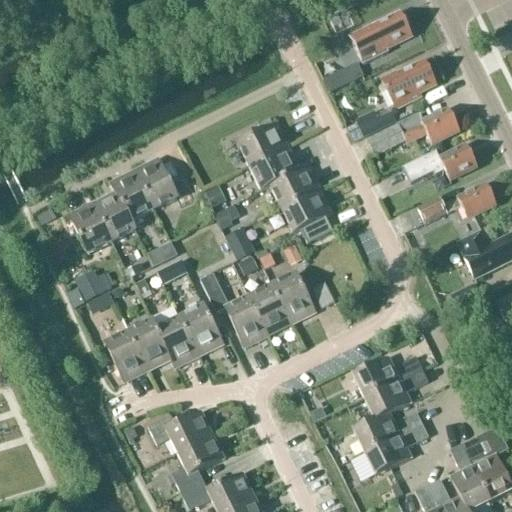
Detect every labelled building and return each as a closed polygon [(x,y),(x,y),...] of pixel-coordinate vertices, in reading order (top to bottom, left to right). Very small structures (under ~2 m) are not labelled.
[(400,16),(349,41),(362,68),(388,55),(386,52),(411,39),(400,16)] [(424,64),(397,78),(395,74),(379,82),(394,113),(421,99),(420,96),(436,88),(424,64)] [(431,148),(459,134),(448,113),(420,127),(422,129),(402,138),(398,129),(367,144),(375,160),(406,144),(407,147),(426,138),(431,148)] [(359,127),(365,139),(392,126),(386,114),(359,127)] [(249,171),(288,150),(276,127),(237,147),(249,171)] [(434,179),(438,177),(444,174),(449,184),(477,170),(466,149),(438,162),(439,165),(429,170),(434,179)] [(260,194),(269,190),(269,189),(299,174),(299,173),(288,150),(249,171),(260,194)] [(169,186),(157,162),(134,174),(153,213),(177,202),(179,206),(193,199),(183,179),(169,186)] [(281,213),(320,193),(308,169),(299,173),(299,174),(269,189),(269,190),(281,213)] [(153,213),(134,174),(110,186),(114,195),(115,195),(130,225),(131,224),(153,213)] [(425,228),(440,220),(460,210),(466,222),(495,208),(486,188),(442,210),(438,202),(417,212),(425,228)] [(325,220),(332,216),(320,193),(281,213),(292,236),(299,233),(307,247),(332,235),(325,220)] [(115,195),(114,195),(92,206),(111,245),(135,233),(131,224),(130,225),(115,195)] [(111,245),(92,206),(68,218),(88,257),(111,245)] [(474,284),(511,264),(511,241),(510,238),(487,249),(480,236),(456,247),(474,284)] [(295,277),(271,289),(291,328),(315,316),(295,277)] [(329,304),(343,295),(332,277),(318,286),(329,304)] [(450,300),(456,312),(479,300),(473,288),(450,300)] [(271,289),(248,300),(268,340),(291,328),(271,289)] [(99,299),(102,321),(127,318),(124,296),(99,299)] [(511,329),(511,299),(497,307),(509,331),(511,329)] [(248,300),(224,312),(244,351),(268,340),(248,300)] [(203,309),(179,321),(199,360),(222,348),(203,309)] [(171,363),(170,363),(175,372),(199,360),(179,321),(156,332),(171,363)] [(148,374),(170,363),(171,363),(156,332),(152,323),(128,335),(148,374)] [(128,335),(104,347),(124,386),(148,374),(128,335)] [(388,361),(352,379),(363,402),(421,373),(415,360),(393,371),(388,361)] [(428,385),(421,373),(363,402),(374,423),(374,424),(389,417),(410,407),(405,397),(428,385)] [(374,424),(374,423),(353,434),(364,457),(422,428),(416,415),(393,426),(389,417),(374,424)] [(176,457),(212,439),(201,417),(175,429),(170,419),(147,431),(156,449),(169,443),(176,457)] [(428,441),(422,428),(364,457),(375,479),(411,462),(406,452),(428,441)] [(462,447),(491,506),(511,494),(511,491),(495,458),(508,452),(497,430),(462,447)] [(171,478),(180,496),(203,485),(198,475),(224,462),(212,439),(176,457),(183,472),(171,478)] [(466,511),(477,511),(491,506),(462,447),(449,454),(460,476),(450,481),(460,501),(461,500),(466,511)] [(194,511),(210,504),(213,511),(230,511),(254,500),(243,478),(208,495),(203,485),(180,496),(187,511),(194,511)] [(440,483),(427,489),(438,511),(466,511),(461,500),(460,501),(451,505),(440,483)] [(422,511),(438,511),(427,489),(414,495),(422,511)] [(259,511),(254,500),(230,511),(259,511)]
